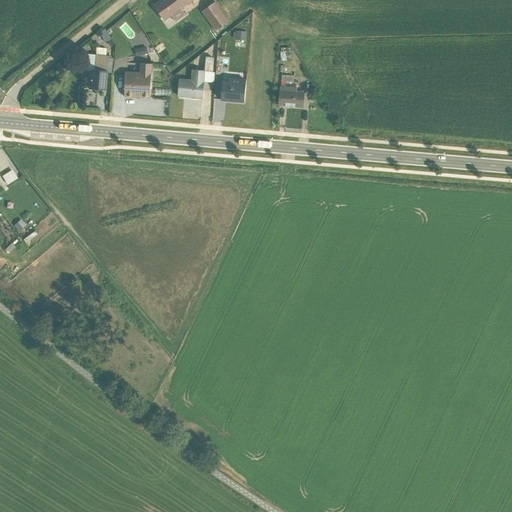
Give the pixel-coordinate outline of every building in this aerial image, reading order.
[(161,0),(153,6),(164,22),(171,17),(175,22),(185,15),(181,10),(194,0),(161,0)] [(228,22),(214,2),(201,12),(215,32),(228,22)] [(110,39),(104,30),(100,32),(106,42),(110,39)] [(236,33),(233,32),(233,38),(235,39),(235,40),(245,41),(245,32),(236,32),(236,33)] [(90,71),(88,89),(104,90),(107,56),(105,56),(105,49),(95,48),(95,55),(87,55),(86,70),(90,71)] [(136,56),(147,54),(146,48),(134,50),(136,56)] [(280,72),(284,73),(285,66),(284,66),(284,61),(285,61),(285,60),(290,60),(290,48),(280,48),(280,66),(280,72)] [(213,73),(214,58),(206,57),(204,71),(192,70),(190,80),(180,79),(178,97),(202,99),(203,82),(213,83),(214,73),(213,73)] [(150,98),(151,64),(140,64),(139,72),(125,72),(124,97),(150,98)] [(294,76),(281,76),(280,87),(280,88),(279,106),(302,108),(304,92),(296,92),(296,88),(296,83),(293,83),(294,76)] [(222,82),(220,100),(244,102),(246,80),(229,79),(228,83),(222,82)] [(12,170),(1,177),(7,185),(17,179),(12,170)] [(22,219),(16,224),(25,237),(32,233),(22,219)]
